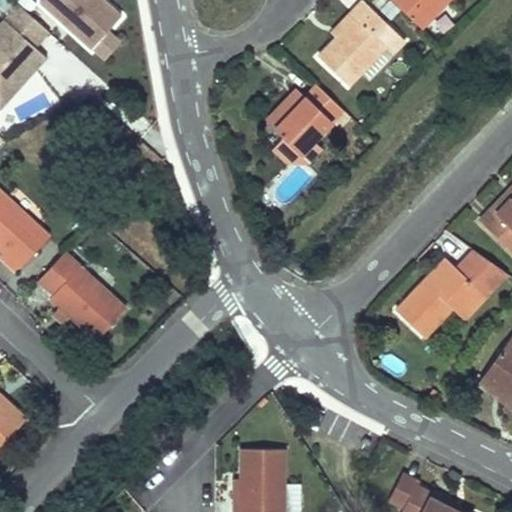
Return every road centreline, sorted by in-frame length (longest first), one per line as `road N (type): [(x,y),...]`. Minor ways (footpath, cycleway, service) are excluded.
road 1 (residential): [(511,113),(296,333)]
road 2 (residential): [(511,473),(354,396),(296,333)]
road 3 (residential): [(296,333),(158,468),(193,511)]
road 4 (residential): [(244,268),(178,56)]
road 5 (residential): [(244,268),(102,418)]
road 6 (residential): [(0,326),(102,418)]
road 7 (residential): [(102,418),(18,511)]
road 8 (residential): [(178,56),(268,21),(287,0)]
